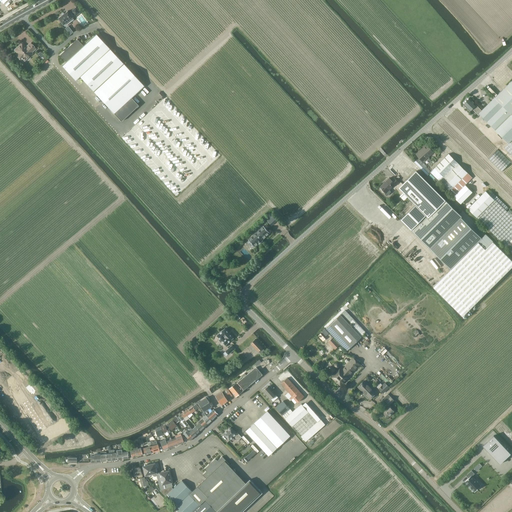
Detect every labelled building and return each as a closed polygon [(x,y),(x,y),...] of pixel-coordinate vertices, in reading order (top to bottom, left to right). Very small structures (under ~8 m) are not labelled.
[(62,25),(63,25),(66,22),(67,24),(71,22),(69,20),(72,18),(72,17),(74,15),(74,16),(79,13),(75,7),(70,11),(71,12),(69,13),(67,11),(68,11),(67,11),(64,14),(61,16),(58,18),(58,19),(62,24),(62,25)] [(123,64),(96,34),(83,46),(77,39),(60,55),(66,62),(62,66),(75,80),(80,76),(121,121),(139,105),(131,97),(144,85),(123,64)] [(30,53),(35,48),(30,43),(26,48),(24,46),(23,46),(21,44),(15,50),(18,53),(16,55),(21,60),(25,56),(25,57),(28,57),(31,54),(30,53)] [(511,156),(511,81),(494,98),(481,111),(475,105),(476,104),(469,98),(463,104),(469,111),(472,109),(478,115),(479,114),(508,144),(503,148),(511,156)] [(426,145),(421,149),(428,157),(433,152),(426,145)] [(428,157),(421,149),(416,154),(422,162),(428,157)] [(472,177),(448,154),(429,173),(448,192),(449,192),(453,196),(460,204),(472,192),(465,185),(472,177)] [(416,171),(399,188),(416,205),(401,219),(451,269),(433,287),(463,316),(511,267),(511,260),(486,234),(482,238),(470,226),(470,225),(461,217),(462,216),(416,171)] [(389,190),(394,184),(396,186),(398,183),(394,178),(391,181),(389,178),(380,187),(385,193),(384,193),(384,194),(386,196),(387,196),(390,192),(390,191),(389,190)] [(486,191),(468,209),(511,252),(511,212),(510,210),(507,212),(506,211),(508,208),(491,191),(488,194),(486,191)] [(263,226),(256,233),(262,240),(269,233),(270,233),(263,226)] [(249,239),(248,240),(255,247),(255,246),(258,243),(259,244),(263,241),(262,240),(256,233),(255,233),(249,240),(249,239)] [(340,315),(326,328),(346,350),(361,337),(366,333),(345,310),(340,315)] [(217,335),(225,345),(233,338),(225,328),(217,335)] [(328,342),(335,349),(339,345),(332,338),(328,342)] [(258,352),(260,354),(264,350),(262,348),(255,339),(250,343),(258,352)] [(225,351),(228,355),(235,349),(232,345),(225,351)] [(353,359),(343,369),(350,375),(360,365),(353,359)] [(263,361),(256,367),(258,369),(260,368),(261,369),(266,364),(267,364),(269,363),(269,360),(263,361)] [(334,371),(335,373),(337,371),(333,367),(334,366),(332,365),(327,370),(331,374),(334,371)] [(243,378),(237,383),(243,390),(262,374),(258,369),(256,367),(246,375),(245,373),(241,376),(243,378)] [(337,371),(335,373),(331,377),(340,385),(350,375),(343,369),(341,367),(337,371)] [(19,373),(10,381),(15,387),(24,379),(19,373)] [(293,398),(298,402),(304,396),(287,378),(281,384),(288,392),(285,395),(288,399),(290,398),(291,400),(293,398)] [(358,387),(370,399),(375,393),(364,381),(358,387)] [(243,390),(237,383),(229,389),(235,396),(243,390)] [(383,393),(389,387),(385,383),(379,389),(383,393)] [(268,386),(263,390),(271,399),(276,395),(268,386)] [(226,398),(232,395),(227,388),(215,396),(220,404),(227,400),(226,398)] [(45,425),(20,389),(14,393),(39,430),(45,425)] [(387,394),(378,403),(381,406),(382,405),(386,401),(389,405),(393,401),(390,397),(387,394)] [(204,411),(207,409),(212,406),(206,397),(198,403),(204,411)] [(302,405),(301,404),(292,411),(283,401),(275,408),(292,426),(306,441),(325,424),(306,402),(302,405)] [(383,412),(387,417),(393,411),(389,406),(383,412)] [(188,409),(184,412),(187,416),(189,418),(193,415),(192,413),(191,414),(188,409)] [(204,412),(206,414),(211,420),(218,414),(214,409),(208,414),(207,413),(209,412),(207,409),(204,411),(204,412)] [(267,411),(245,431),(268,455),(290,435),(267,411)] [(184,412),(181,414),(186,421),(189,418),(187,416),(184,412)] [(206,414),(202,418),(208,424),(211,420),(206,414)] [(199,421),(200,422),(204,427),(208,424),(202,418),(199,421)] [(173,420),(168,424),(172,430),(177,426),(176,424),(173,420)] [(200,422),(196,425),(201,430),(204,427),(200,422)] [(64,423),(40,436),(43,442),(68,429),(64,423)] [(196,425),(192,429),(197,434),(201,430),(196,425)] [(187,430),(193,437),(197,434),(192,429),(191,427),(190,426),(186,429),(187,430)] [(233,436),(238,440),(241,437),(237,432),(236,433),(230,427),(223,434),(229,440),(233,436)] [(193,437),(187,430),(186,431),(185,429),(182,431),(190,440),(193,437)] [(175,436),(176,437),(179,444),(184,442),(181,434),(175,436)] [(494,435),(483,446),(500,464),(511,454),(494,435)] [(171,437),(166,439),(169,448),(174,446),(171,439),(171,437)] [(169,448),(166,439),(161,441),(164,449),(169,448)] [(152,441),(150,442),(153,452),(160,450),(158,444),(157,444),(157,441),(152,442),(152,441)] [(153,452),(150,442),(148,442),(149,447),(144,448),(145,454),(153,452)] [(143,454),(141,448),(138,448),(137,446),(138,446),(137,443),(131,445),(132,448),(133,448),(133,450),(130,450),(132,457),(143,454)] [(242,452),(244,454),(251,448),(249,445),(242,452)] [(91,462),(101,461),(101,453),(99,453),(99,454),(94,454),(94,456),(91,456),(91,462)] [(160,473),(157,474),(157,475),(158,479),(161,479),(163,485),(160,485),(159,486),(160,491),(161,491),(165,496),(167,494),(177,505),(174,508),(178,511),(242,511),(263,492),(250,479),(246,483),(229,464),(222,456),(218,460),(215,459),(205,468),(206,471),(203,474),(206,478),(199,485),(198,486),(192,491),(182,480),(173,488),(172,487),(173,487),(172,482),(169,471),(162,473),(160,473)] [(154,463),(143,466),(145,475),(147,475),(148,475),(151,475),(151,474),(153,473),(153,475),(155,476),(157,475),(157,474),(157,472),(156,468),(156,467),(156,465),(155,464),(154,463)] [(133,468),(135,476),(142,474),(140,466),(133,468)] [(474,492),(481,486),(472,476),(474,474),(471,471),(466,475),(468,478),(465,481),(474,492)] [(146,479),(145,479),(144,477),(140,478),(142,486),(148,484),(148,481),(147,481),(146,479)]
